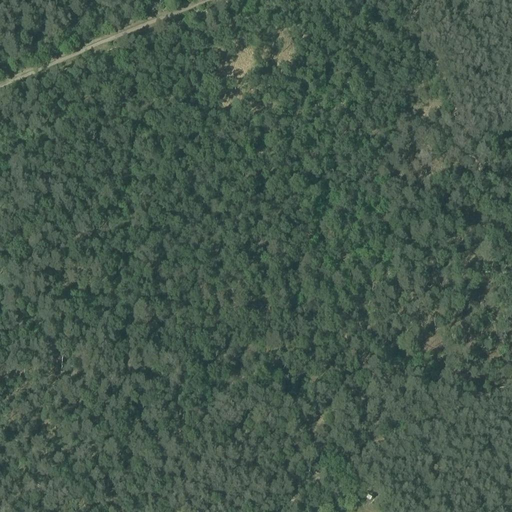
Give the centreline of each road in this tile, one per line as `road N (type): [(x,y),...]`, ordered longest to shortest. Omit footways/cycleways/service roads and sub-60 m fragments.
road 1 (track): [(407,0),(511,258)]
road 2 (track): [(254,0),(0,103)]
road 3 (track): [(275,511),(307,480),(511,400)]
road 4 (unknown): [(233,0),(0,95)]
